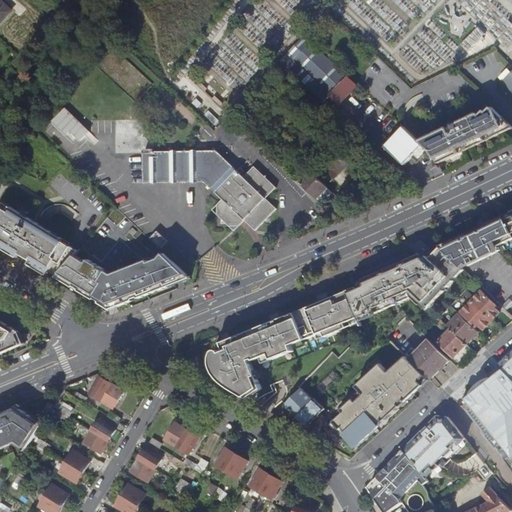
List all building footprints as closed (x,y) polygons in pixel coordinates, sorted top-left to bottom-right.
[(0,0),(0,22),(11,10),(1,0),(0,0)] [(456,5),(453,5),(453,13),(454,15),(456,18),(459,19),(461,19),(463,19),(464,18),(465,17),(466,16),(465,14),(463,16),(461,17),(460,17),(458,17),(457,16),(456,14),(455,12),(456,5)] [(478,29),(460,47),(466,53),(467,54),(485,36),(478,29)] [(349,78),(345,75),(305,37),(281,62),(289,69),(324,103),(331,96),(340,105),(358,86),(354,83),(349,78)] [(19,56),(24,62),(30,55),(25,50),(19,56)] [(24,62),(19,56),(13,62),(19,68),(24,62)] [(511,72),(503,82),(511,90),(511,72)] [(202,104),(197,98),(192,103),(197,109),(202,104)] [(66,107),(54,120),(79,144),(91,130),(66,107)] [(489,110),(484,112),(481,115),(480,114),(425,140),(420,142),(424,145),(433,154),(439,164),(468,150),(510,130),(511,129),(511,126),(493,108),(489,110)] [(220,121),(209,111),(205,115),(215,125),(220,121)] [(420,142),(404,128),(396,137),(386,148),(406,165),(419,151),(424,145),(420,142)] [(154,152),(149,152),(144,152),(144,182),(180,182),(205,182),(223,200),(221,202),(219,204),(212,210),(235,232),(243,223),(245,222),(256,232),(277,210),(266,199),(276,188),(277,188),(255,167),(245,178),(241,175),(244,171),(241,168),(238,171),(225,159),(218,152),(195,152),(154,152)] [(330,164),(337,170),(348,159),(341,153),(330,164)] [(337,170),(330,164),(325,168),(332,175),(337,170)] [(334,194),(312,173),(301,184),(322,205),(334,194)] [(42,273),(48,277),(51,273),(59,278),(77,256),(80,252),(49,234),(51,231),(35,221),(6,204),(0,213),(0,242),(0,243),(8,247),(6,251),(19,259),(21,255),(32,263),(39,267),(39,266),(45,269),(42,273)] [(467,232),(440,245),(444,249),(448,253),(452,257),(463,267),(466,262),(470,264),(497,251),(495,246),(511,238),(511,210),(511,211),(511,215),(504,220),(502,215),(476,228),(478,232),(469,237),(467,232)] [(469,231),(467,232),(469,237),(478,232),(476,228),(469,231)] [(152,240),(164,251),(170,243),(159,233),(152,240)] [(0,243),(0,247),(6,251),(8,247),(0,243)] [(422,262),(420,258),(324,300),(314,305),(277,320),(226,340),(223,341),(226,350),(222,352),(222,350),(221,349),(220,349),(218,348),(217,349),(215,350),(214,351),(213,352),(213,353),(213,354),(213,357),(213,360),(213,362),(213,363),(214,367),(215,369),(216,371),(216,372),(218,375),(221,378),(225,381),(229,385),(249,397),(264,387),(252,360),(256,358),(256,359),(272,353),(274,358),(295,349),(293,344),(326,331),(328,336),(349,327),(347,322),(374,310),(375,312),(395,304),(393,299),(400,296),(402,300),(412,296),(420,304),(423,300),(429,305),(444,289),(441,286),(444,283),(448,286),(454,279),(451,276),(454,273),(457,276),(464,269),(463,267),(452,257),(448,253),(444,249),(440,252),(433,260),(428,255),(425,258),(422,262)] [(104,305),(113,311),(136,302),(135,301),(141,298),(142,300),(171,288),(171,287),(185,281),(188,276),(166,254),(160,260),(159,260),(151,262),(150,260),(114,274),(90,260),(88,263),(77,256),(59,278),(66,282),(66,281),(72,284),(71,285),(76,288),(77,287),(82,291),(82,292),(97,301),(98,300),(103,303),(103,305),(104,305)] [(39,267),(32,263),(30,266),(42,273),(45,269),(39,266),(39,267)] [(59,278),(51,273),(48,277),(56,282),(59,278)] [(171,287),(171,288),(192,280),(188,276),(185,281),(171,287)] [(471,299),(492,320),(500,312),(491,302),(493,300),(482,290),(476,295),(475,294),(471,299)] [(492,320),(471,299),(466,304),(467,305),(462,311),(472,321),(474,319),(483,328),(492,320)] [(423,300),(420,304),(426,309),(429,305),(423,300)] [(479,332),(459,313),(448,324),(451,328),(467,343),(479,332)] [(0,355),(26,344),(21,332),(0,320),(0,355)] [(467,343),(451,328),(439,340),(455,356),(467,343)] [(450,358),(430,339),(411,360),(430,378),(430,379),(450,358)] [(511,348),(507,353),(501,358),(503,360),(499,363),(504,368),(503,369),(504,371),(508,376),(510,378),(511,380),(511,348)] [(346,433),(358,445),(380,425),(378,424),(383,419),(384,420),(401,405),(400,404),(405,399),(406,400),(425,383),(430,378),(411,360),(406,355),(389,371),(381,363),(357,386),(360,389),(365,394),(357,401),(354,398),(342,410),(345,412),(335,421),(342,428),(343,427),(348,432),(346,433)] [(504,371),(503,369),(499,373),(499,378),(469,402),(471,405),(466,409),(483,432),(484,432),(495,449),(497,448),(503,456),(505,455),(506,457),(511,464),(511,380),(510,378),(508,376),(504,371)] [(499,378),(499,373),(492,378),(491,378),(490,378),(490,377),(488,378),(484,380),(480,382),(479,383),(476,386),(473,389),(472,391),(471,393),(470,394),(470,395),(471,395),(466,399),(469,402),(499,378)] [(102,401),(113,385),(102,378),(91,394),(102,401)] [(113,385),(102,401),(115,409),(125,392),(113,385)] [(313,398),(302,387),(301,389),(285,405),(308,426),(325,407),(314,397),(313,398)] [(81,396),(87,400),(89,395),(84,392),(81,396)] [(53,406),(48,403),(43,411),(48,414),(53,406)] [(0,449),(5,447),(13,443),(24,451),(42,424),(31,416),(32,415),(15,406),(0,413),(0,449)] [(112,419),(119,422),(121,418),(115,414),(112,419)] [(425,430),(406,448),(409,451),(429,475),(436,468),(434,465),(465,434),(451,417),(440,415),(431,424),(429,425),(430,426),(425,430)] [(91,431),(108,442),(115,431),(97,421),(91,431)] [(180,446),(190,429),(177,421),(167,438),(180,446)] [(342,428),(335,421),(332,424),(343,435),(346,433),(348,432),(343,427),(342,428)] [(190,429),(180,446),(191,452),(201,435),(190,429)] [(108,442),(91,431),(83,444),(100,455),(108,442)] [(229,470),(239,452),(228,446),(218,463),(229,470)] [(437,511),(436,509),(438,508),(431,493),(425,484),(432,479),(429,475),(409,451),(406,448),(387,469),(369,487),(386,511),(390,511),(392,511),(391,511),(437,511)] [(139,460),(156,470),(162,459),(145,449),(139,460)] [(67,461),(85,472),(91,461),(74,450),(67,461)] [(239,452),(229,470),(239,477),(250,459),(239,452)] [(156,470),(139,460),(131,472),(148,482),(156,470)] [(85,472),(67,461),(60,473),(78,484),(85,472)] [(262,491),(273,473),(263,467),(252,484),(262,491)] [(273,473),(262,491),(274,498),(285,480),(273,473)] [(29,481),(23,478),(20,482),(26,486),(29,481)] [(122,495),(140,506),(146,495),(129,484),(122,495)] [(46,496),(64,507),(70,496),(53,485),(46,496)] [(220,485),(216,491),(220,494),(224,488),(220,485)] [(492,511),(507,511),(511,510),(511,508),(492,486),(483,493),(491,501),(486,504),(492,511)] [(135,511),(140,506),(122,495),(116,506),(124,511),(135,511)] [(60,511),(64,507),(46,496),(39,507),(47,511),(60,511)] [(283,497),(279,504),(284,507),(288,500),(283,497)]
